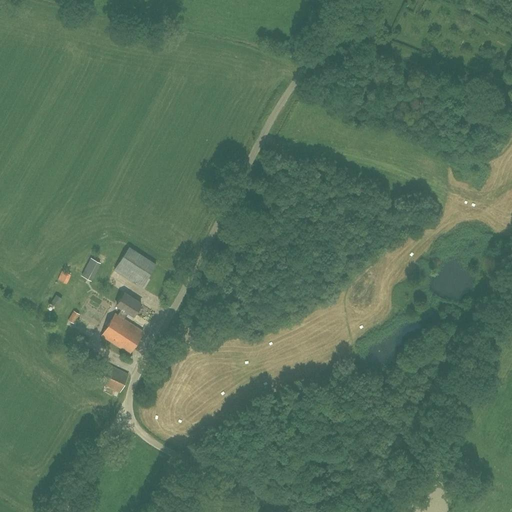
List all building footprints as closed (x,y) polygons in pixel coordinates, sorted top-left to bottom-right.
[(156,265),(129,247),(114,270),(142,287),(156,265)] [(101,263),(91,257),(81,275),(92,281),(101,263)] [(71,275),(62,271),(57,280),(66,284),(71,275)] [(101,335),(129,353),(144,331),(125,319),(128,312),(134,316),(141,304),(124,293),(116,305),(122,308),(118,315),(116,313),(101,335)] [(56,308),(62,298),(56,294),(50,304),(56,308)] [(74,310),(68,320),(74,324),(80,314),(74,310)] [(88,366),(92,359),(80,352),(72,366),(89,375),(87,377),(101,384),(101,383),(120,392),(129,375),(110,365),(105,374),(88,366)]
